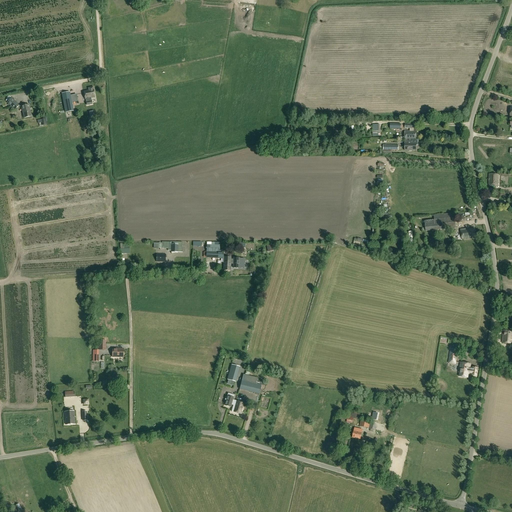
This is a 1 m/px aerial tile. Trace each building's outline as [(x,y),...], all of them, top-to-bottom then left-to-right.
[(88,90),(84,91),(85,99),(86,99),(85,101),(86,102),(87,105),(92,104),(92,101),(91,101),(91,98),(95,98),(93,87),(88,88),(88,90)] [(69,93),(61,94),(64,108),(72,106),(69,93)] [(15,110),(19,106),(12,98),(7,103),(15,110)] [(29,105),(21,107),(24,118),(31,116),(29,105)] [(410,129),(410,131),(404,131),(405,140),(407,140),(416,140),(416,131),(414,131),(414,129),(414,124),(405,124),(405,128),(410,129)] [(372,125),(372,136),(380,136),(380,130),(380,125),(372,125)] [(405,144),(405,151),(409,151),(412,151),(416,151),(416,146),(416,144),(418,144),(418,140),(416,140),(407,140),(407,144),(405,144)] [(489,174),(488,186),(498,186),(498,175),(489,174)] [(456,228),(455,218),(455,213),(444,214),(445,219),(425,221),(426,231),(456,228)] [(475,238),(473,228),(461,229),(462,239),(475,238)] [(171,251),(171,252),(182,253),(182,242),(178,242),(164,242),(162,242),(162,245),(162,249),(168,249),(168,251),(171,251)] [(129,244),(120,244),(121,251),(121,254),(130,253),(130,250),(129,247),(129,244)] [(207,245),(206,258),(223,259),(223,251),(220,250),(220,253),(219,253),(220,246),(207,245)] [(157,254),(157,262),(165,262),(166,254),(157,254)] [(230,271),(230,264),(230,260),(230,258),(223,257),(223,259),(222,259),(222,262),(224,263),(223,271),(230,271)] [(230,260),(230,264),(233,264),(233,268),(239,268),(244,268),(244,259),(239,259),(233,258),(233,260),(230,260)] [(511,331),(503,330),(502,343),(511,343),(511,331)] [(117,349),(117,348),(112,348),(112,357),(123,357),(123,349),(117,349)] [(449,351),(448,361),(456,362),(458,351),(451,351),(450,351),(449,351)] [(472,375),(477,376),(478,368),(473,367),(473,370),(470,369),(471,364),(460,362),(458,376),(468,378),(468,374),(469,374),(469,373),(472,373),(472,375)] [(238,366),(232,365),(227,380),(234,382),(238,366)] [(258,378),(243,375),(240,389),(259,394),(262,384),(257,383),(258,378)] [(227,400),(226,406),(231,407),(232,405),(234,406),(232,411),(241,414),(245,404),(237,401),(233,400),(235,396),(229,394),(228,397),(227,397),(226,400),(227,400)] [(352,424),(353,418),(360,419),(361,412),(349,410),(348,417),(347,423),(352,424)] [(75,424),(74,412),(65,412),(66,425),(75,424)] [(359,427),(369,429),(370,421),(361,419),(359,427)] [(371,421),(369,429),(376,430),(377,423),(371,421)] [(362,430),(355,428),(353,438),(360,439),(362,430)] [(365,448),(372,450),(374,442),(367,441),(365,448)]
